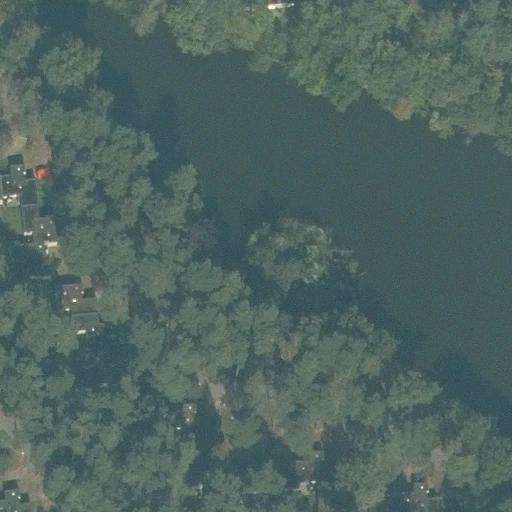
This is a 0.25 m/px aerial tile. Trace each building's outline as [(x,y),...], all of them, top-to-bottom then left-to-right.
[(229,0),(229,1),(238,0),(239,13),(250,12),(250,13),(254,13),(253,11),(262,11),(260,0),(229,0)] [(260,0),(262,11),(294,8),(294,1),(293,0),(260,0)] [(453,0),(432,0),(434,11),(454,9),(453,0)] [(19,199),(21,211),(37,210),(34,183),(23,184),(22,177),(24,177),(24,169),(9,170),(10,179),(0,179),(0,193),(1,201),(19,199)] [(31,237),(32,248),(47,247),(47,248),(56,247),(53,220),(45,221),(45,223),(38,223),(37,210),(21,211),(23,237),(31,237)] [(47,247),(32,248),(19,249),(22,283),(49,280),(48,268),(46,269),(45,255),(47,255),(46,250),(47,250),(47,248),(47,247)] [(69,313),(70,320),(97,318),(96,302),(81,304),(80,297),(82,297),(81,288),(54,291),(55,299),(54,299),(54,303),(56,303),(57,314),(69,313)] [(84,335),(86,354),(107,352),(106,341),(115,340),(113,325),(105,326),(105,328),(98,329),(97,318),(70,320),(72,336),(84,335)] [(107,352),(86,354),(80,354),(81,371),(94,369),(96,389),(117,387),(115,375),(124,374),(123,360),(115,360),(115,362),(108,363),(107,352)] [(182,432),(182,440),(209,439),(208,423),(194,423),(194,416),(195,416),(195,408),(168,409),(168,417),(167,417),(167,421),(169,421),(169,432),(182,432)] [(195,455),(196,473),(216,473),(216,462),(225,461),(225,447),(216,447),(216,449),(209,449),(209,439),(182,440),(182,455),(195,455)] [(316,485),(316,498),(333,497),(332,471),(321,471),(321,464),(322,464),(322,456),(308,456),(308,465),(297,465),(297,486),(316,485)] [(298,492),(297,486),(297,465),(285,466),(285,467),(271,468),(271,466),(263,466),(263,468),(264,468),(265,493),(298,492)] [(265,495),(265,493),(264,468),(263,468),(252,469),(252,470),(231,471),(231,482),(231,496),(265,495)] [(224,496),(231,496),(231,482),(224,482),(224,484),(217,484),(216,473),(196,473),(189,474),(190,490),(203,490),(203,510),(224,509),(224,496)] [(436,511),(437,503),(425,503),(425,496),(427,496),(427,487),(412,488),(413,497),(401,497),(401,511),(436,511)] [(0,511),(30,511),(29,507),(18,509),(17,502),(19,501),(18,493),(3,495),(5,504),(0,504),(0,511)] [(333,497),(316,498),(316,511),(348,511),(348,509),(340,509),(340,511),(333,511),(333,497)] [(401,511),(401,497),(390,497),(390,499),(376,500),(376,498),(368,498),(368,511),(401,511)]
